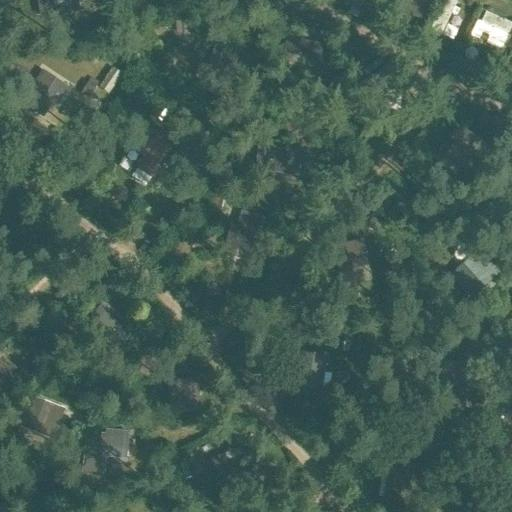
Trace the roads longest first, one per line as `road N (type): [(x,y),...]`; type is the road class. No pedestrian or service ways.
road 1 (track): [(345,511),(213,344),(448,84),(511,128)]
road 2 (track): [(213,344),(101,226),(0,319)]
road 3 (track): [(306,470),(372,388),(434,341),(511,356)]
road 4 (track): [(448,84),(312,0)]
road 5 (track): [(101,226),(0,142)]
